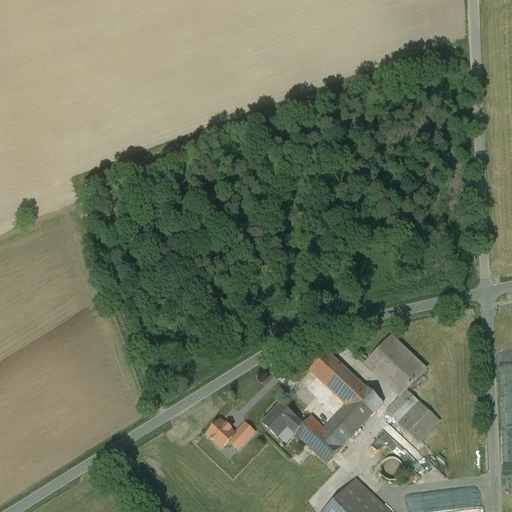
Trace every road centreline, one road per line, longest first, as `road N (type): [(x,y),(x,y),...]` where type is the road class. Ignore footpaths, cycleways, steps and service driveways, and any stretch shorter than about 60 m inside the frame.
road 1 (tertiary): [(13,511),(285,344),(487,292)]
road 2 (unclassified): [(472,0),(487,292)]
road 3 (unclassified): [(487,292),(497,511)]
